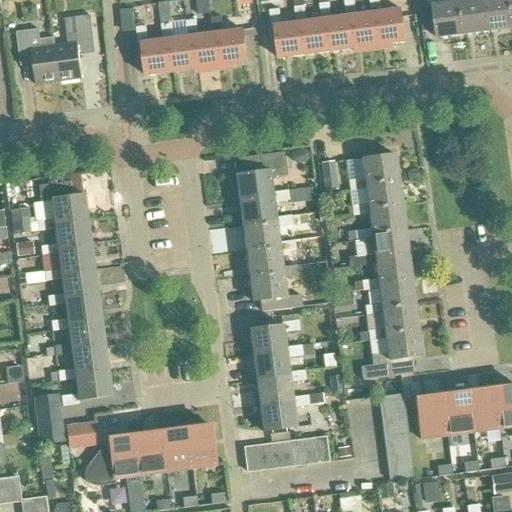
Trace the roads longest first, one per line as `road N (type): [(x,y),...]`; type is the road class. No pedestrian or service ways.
road 1 (residential): [(190,150),(222,118),(479,85),(500,94)]
road 2 (residential): [(221,399),(190,150)]
road 3 (residential): [(483,365),(469,254),(511,249)]
road 4 (residential): [(0,145),(79,135),(126,157)]
